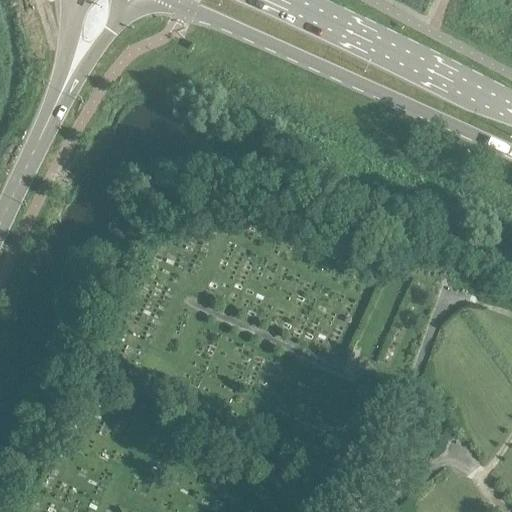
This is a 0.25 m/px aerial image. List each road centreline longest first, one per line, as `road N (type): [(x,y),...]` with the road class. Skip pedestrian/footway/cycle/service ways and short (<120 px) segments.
road 1 (secondary): [(173,0),(511,152)]
road 2 (secondary): [(511,111),(273,0)]
road 3 (tertiary): [(0,236),(70,76)]
